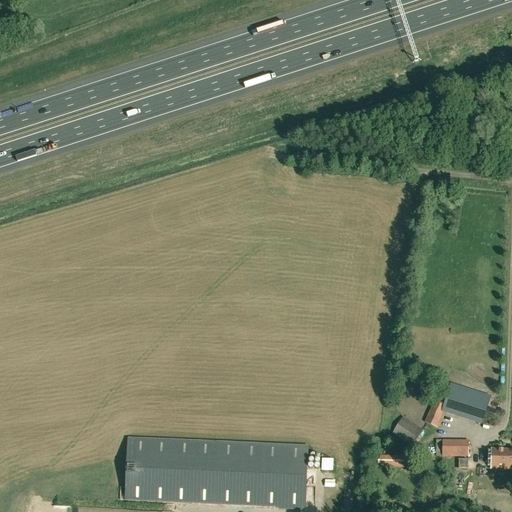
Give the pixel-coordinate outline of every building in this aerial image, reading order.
[(182,52),(153,63),(155,70),(185,59),(182,52)] [(467,402),(469,398),(458,394),(448,391),(444,405),(461,410),(464,401),(467,402)] [(447,407),(434,401),(425,422),(438,428),(447,407)] [(499,422),(500,413),(490,411),(488,420),(499,422)] [(125,500),(305,508),(308,446),(128,438),(125,500)] [(468,441),(443,440),(443,456),(468,456),(468,441)] [(511,469),(511,449),(492,449),(491,469),(511,469)] [(404,456),(378,455),(378,467),(404,468),(404,456)] [(459,468),(467,469),(468,459),(459,459),(459,468)]
